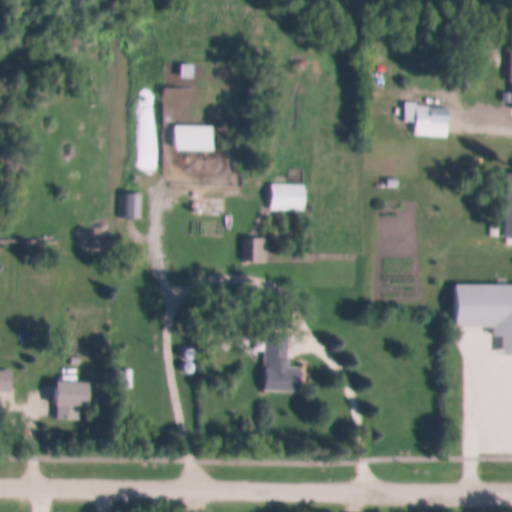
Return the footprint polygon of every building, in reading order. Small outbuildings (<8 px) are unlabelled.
[(423,111),(420,135),(452,138),(455,114),(423,111)] [(188,147),(226,147),(226,129),(188,129),(188,147)] [(284,209),(312,208),(312,187),(283,188),(284,209)] [(273,257),(273,240),(259,240),(259,257),(273,257)] [(271,390),(305,391),(305,368),(295,367),(295,335),(272,334),(271,390)] [(0,370),(0,392),(18,391),(17,370),(0,370)] [(82,401),(65,403),(68,418),(84,415),(82,401)]
